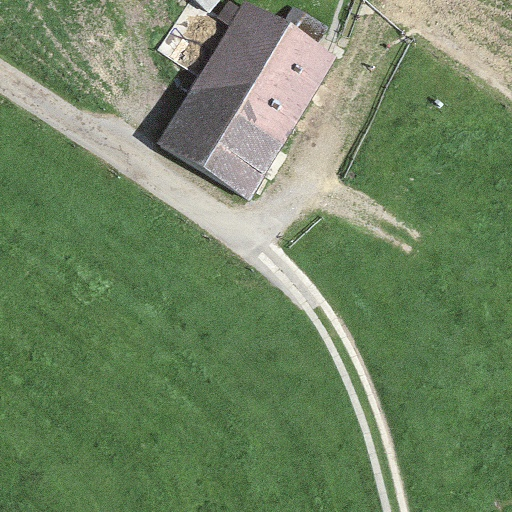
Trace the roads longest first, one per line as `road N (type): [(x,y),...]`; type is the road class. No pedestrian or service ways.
road 1 (track): [(254,243),(319,311),(401,511)]
road 2 (track): [(254,243),(0,81)]
